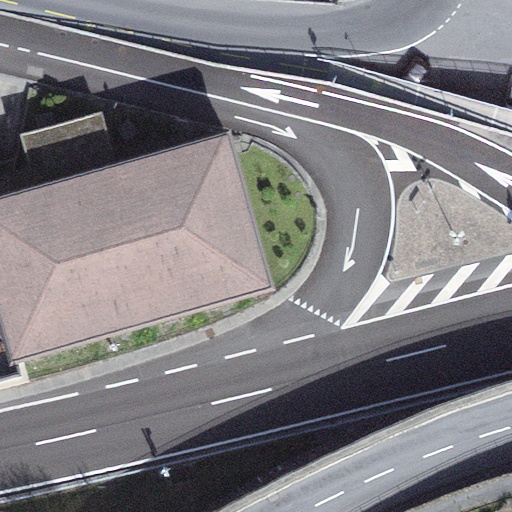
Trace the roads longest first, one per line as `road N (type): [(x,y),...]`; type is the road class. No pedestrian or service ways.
road 1 (tertiary): [(442,0),(418,24),(371,38),(189,27),(67,0)]
road 2 (motorway): [(307,118),(345,168),(356,200),(345,262),(313,315),(205,405)]
road 3 (tertiary): [(307,118),(0,43)]
road 4 (motorway): [(511,330),(205,405)]
road 5 (tertiary): [(308,511),(511,428)]
road 6 (motorway): [(511,181),(415,139),(307,118)]
road 7 (motorway): [(205,405),(0,450)]
